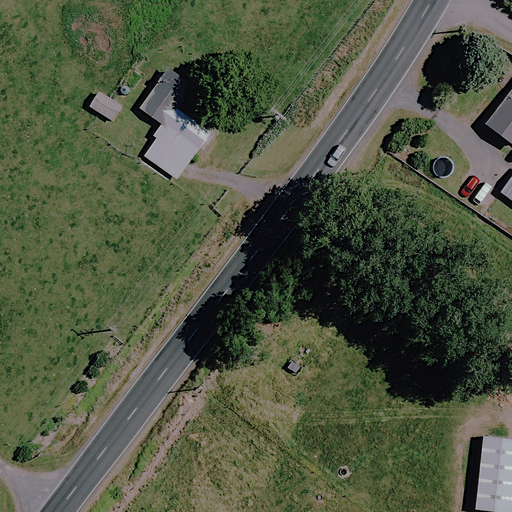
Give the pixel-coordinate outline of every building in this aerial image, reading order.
[(194,80),(172,67),(144,111),(166,125),(145,157),(182,180),(213,132),(176,109),(194,80)] [(125,108),(101,93),(91,108),(115,123),(125,108)] [(511,93),(488,125),(511,143),(511,93)] [(511,179),(503,193),(511,199),(511,179)] [(511,511),(511,439),(485,437),(479,511),(498,511),(511,511)]
